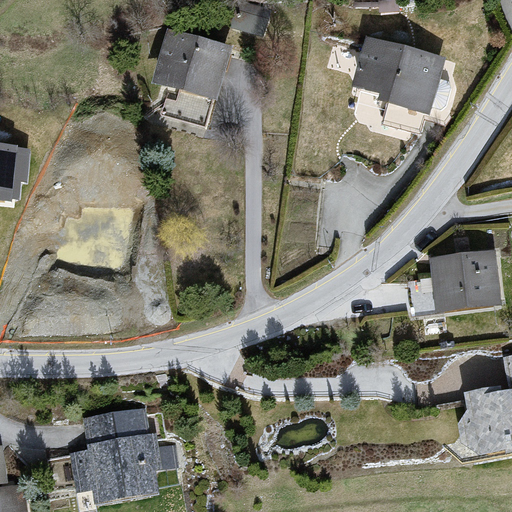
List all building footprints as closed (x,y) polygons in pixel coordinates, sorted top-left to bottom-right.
[(242,53),(168,33),(159,89),(225,114),(242,53)] [(359,97),(436,122),(450,62),(374,44),(359,97)] [(20,156),(0,153),(0,213),(10,215),(20,156)] [(511,283),(506,257),(437,266),(449,323),(511,311),(511,283)] [(497,465),(511,463),(511,361),(509,362),(511,372),(511,399),(477,402),(497,465)] [(82,460),(94,511),(118,511),(177,500),(171,477),(181,476),(175,441),(156,444),(150,418),(87,429),(96,456),(82,460)] [(0,511),(37,511),(32,487),(22,489),(10,452),(0,453),(0,511)]
